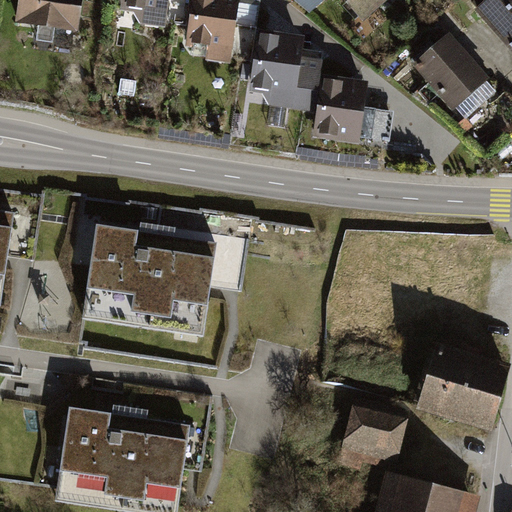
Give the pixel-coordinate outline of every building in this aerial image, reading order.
[(20,0),(16,26),(83,37),(89,0),(20,0)] [(172,0),(123,0),(122,15),(170,20),(172,0)] [(240,0),(191,0),(186,52),(235,58),(240,0)] [(346,0),(363,19),(384,0),(346,0)] [(511,0),(484,0),(475,8),(511,51),(511,0)] [(303,41),(262,35),(254,91),(278,94),(276,104),(315,110),(322,62),(300,59),(303,41)] [(445,35),(413,63),(460,115),(491,87),(445,35)] [(368,86),(325,79),(316,135),(359,142),(368,86)] [(0,212),(0,292),(3,293),(13,214),(0,212)] [(95,228),(85,306),(202,321),(213,243),(95,228)] [(508,368),(442,348),(423,406),(490,427),(508,368)] [(410,422),(354,407),(344,448),(400,462),(410,422)] [(68,410),(58,488),(176,504),(186,425),(68,410)] [(476,511),(480,499),(365,466),(351,511),(476,511)]
